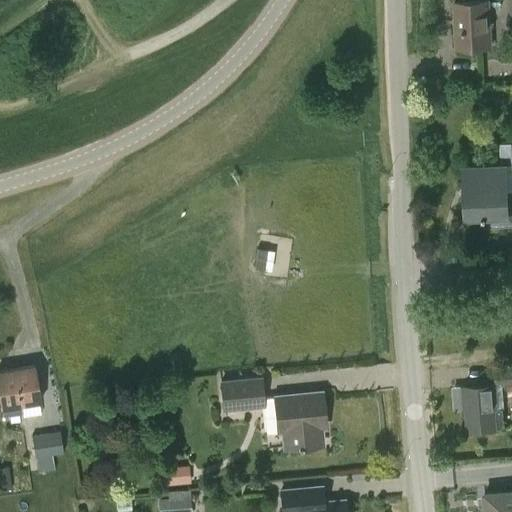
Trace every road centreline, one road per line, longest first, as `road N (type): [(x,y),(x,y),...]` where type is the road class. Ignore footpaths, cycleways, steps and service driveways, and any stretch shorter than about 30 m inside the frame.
road 1 (unclassified): [(0,187),(97,155),(186,108),(224,76),(285,0)]
road 2 (residential): [(423,511),(401,213)]
road 3 (track): [(228,0),(171,38),(0,105)]
road 4 (unclassified): [(401,213),(392,0)]
